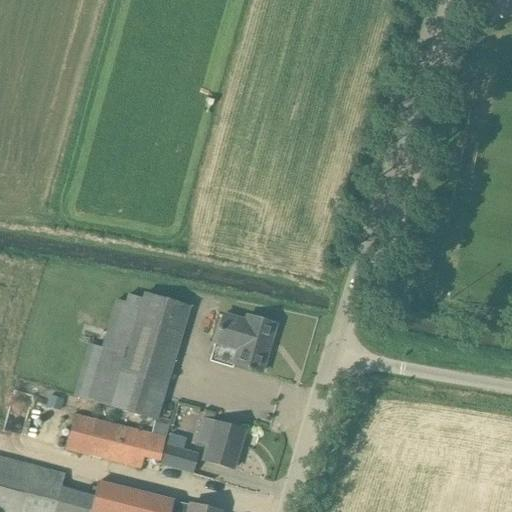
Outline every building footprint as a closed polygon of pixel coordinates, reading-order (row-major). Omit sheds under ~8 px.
[(88,345),(72,397),(156,422),(190,307),(143,293),(141,299),(127,295),(124,303),(115,300),(101,349),(88,345)] [(0,301),(0,331),(9,331),(9,302),(0,301)] [(266,342),(270,343),(275,326),(245,317),(245,321),(222,314),(214,342),(236,349),(231,365),(261,373),(267,351),(264,350),(266,342)] [(50,396),(48,404),(60,408),(62,400),(50,396)] [(165,438),(74,416),(65,452),(140,470),(142,459),(159,463),(165,438)] [(201,420),(195,441),(207,444),(202,461),(232,470),(243,433),(201,420)] [(198,455),(169,447),(163,467),(192,475),(198,455)] [(63,476),(0,460),(0,511),(88,511),(92,497),(59,489),(63,476)] [(215,511),(96,483),(92,497),(88,511),(215,511)]
